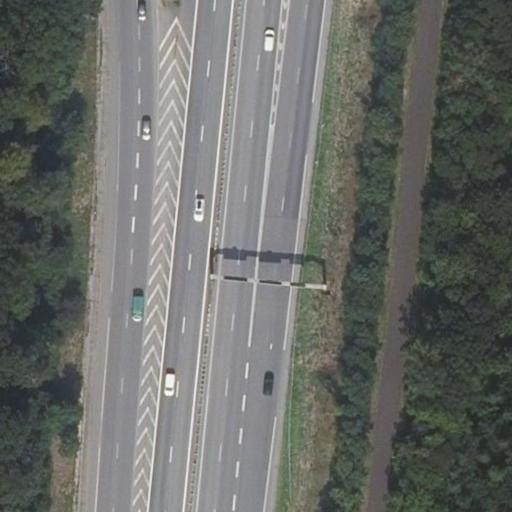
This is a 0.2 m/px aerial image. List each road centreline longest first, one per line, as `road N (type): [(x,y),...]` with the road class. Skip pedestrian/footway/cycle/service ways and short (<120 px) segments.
road 1 (motorway): [(212,0),(164,511)]
road 2 (track): [(389,511),(436,0)]
road 3 (motorway): [(134,0),(135,211),(113,511)]
road 4 (motorway): [(238,366),(270,320),(308,0)]
road 5 (motorway): [(238,366),(262,0)]
road 6 (motorway): [(224,511),(238,366)]
